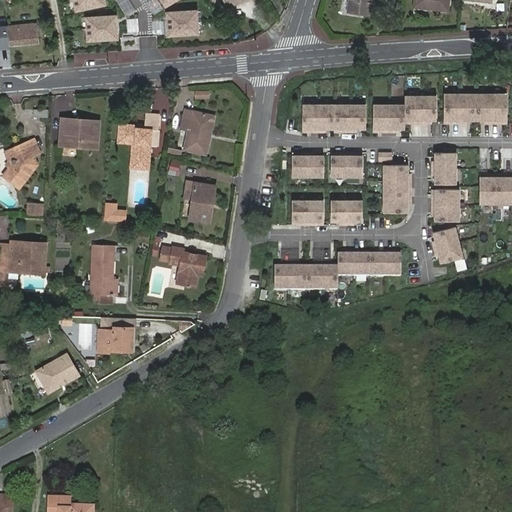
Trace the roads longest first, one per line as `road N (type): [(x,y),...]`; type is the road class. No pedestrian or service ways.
road 1 (residential): [(0,459),(209,334),(236,294),(247,234)]
road 2 (tertiary): [(0,83),(270,61)]
road 3 (tertiary): [(289,59),(511,43)]
road 4 (residential): [(420,235),(247,234)]
road 5 (residential): [(260,138),(422,143)]
